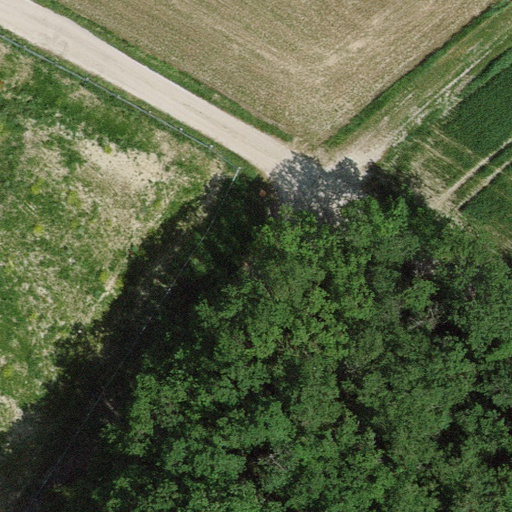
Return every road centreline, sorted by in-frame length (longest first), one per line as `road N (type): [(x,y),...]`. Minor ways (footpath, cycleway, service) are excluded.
road 1 (track): [(511,29),(312,179),(104,511)]
road 2 (track): [(511,306),(312,179),(0,6)]
